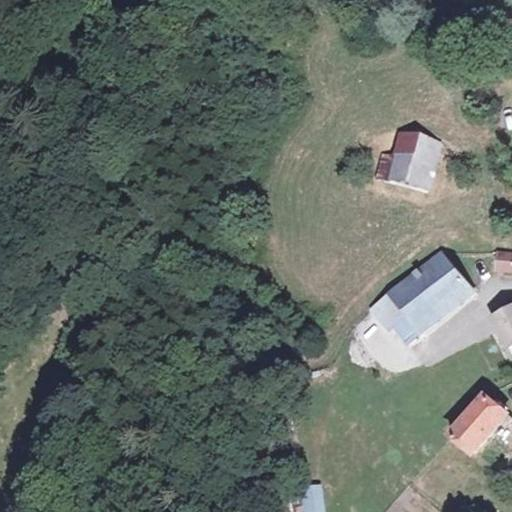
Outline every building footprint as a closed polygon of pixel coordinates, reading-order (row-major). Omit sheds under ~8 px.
[(386,175),(432,192),(446,150),(410,136),(405,158),(392,154),(386,175)] [(511,264),(493,265),(494,281),(511,282),(511,264)] [(436,265),(392,303),(421,337),(423,340),(473,297),(446,265),(436,265)] [(406,350),(421,337),(392,303),(378,316),(406,350)] [(511,319),(496,328),(511,357),(511,319)] [(459,436),(480,455),(508,423),(511,426),(511,409),(493,397),(459,436)]
